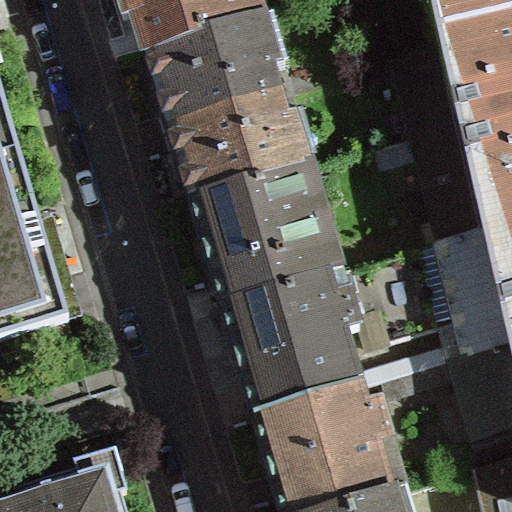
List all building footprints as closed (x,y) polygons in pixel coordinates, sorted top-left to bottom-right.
[(249,33),(239,0),(122,0),(142,65),(249,33)] [(511,0),(425,0),(438,57),(455,131),(480,240),(506,352),(511,379),(511,0)] [(164,138),(274,106),(252,32),(249,33),(142,65),(151,94),(164,138)] [(455,131),(438,57),(388,72),(407,145),(455,131)] [(186,212),(296,179),(274,106),(164,138),(173,169),(186,212)] [(0,164),(14,160),(0,112),(0,164)] [(407,145),(434,253),(480,240),(455,131),(407,145)] [(14,160),(0,164),(0,346),(64,328),(45,265),(57,261),(47,225),(34,229),(18,173),(14,160)] [(217,317),(322,286),(310,244),(324,239),(306,176),(296,179),(186,212),(201,263),(217,317)] [(460,366),(506,352),(480,240),(434,253),(433,254),(451,330),(460,366)] [(337,282),(343,301),(343,302),(353,340),(358,357),(451,330),(433,254),(337,282)] [(353,340),(343,302),(328,306),(322,286),(217,317),(233,370),(250,428),(355,396),(340,344),(353,340)] [(468,448),(511,434),(511,379),(506,352),(460,366),(445,370),(468,448)] [(355,396),(250,428),(265,479),(274,511),(361,511),(387,504),(372,455),(387,450),(375,412),(361,416),(355,396)] [(511,511),(511,467),(472,479),(479,511),(511,511)] [(118,511),(107,473),(0,502),(0,511),(118,511)] [(405,511),(402,500),(387,504),(361,511),(405,511)]
